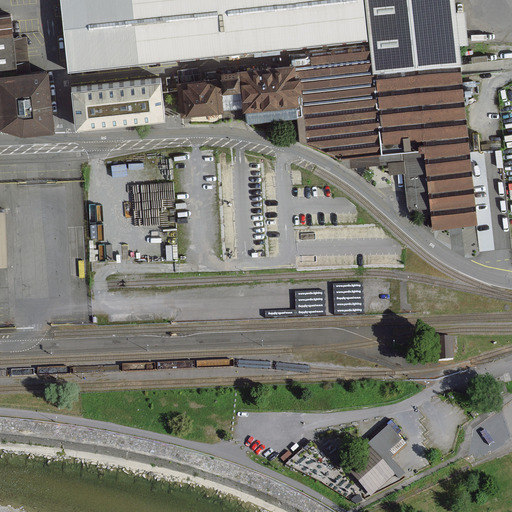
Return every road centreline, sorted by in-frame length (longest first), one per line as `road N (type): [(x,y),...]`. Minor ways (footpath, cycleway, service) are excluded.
road 1 (residential): [(0,139),(195,132),(257,138),(330,166),(444,257),(511,283)]
road 2 (residential): [(414,363),(319,336),(0,348)]
road 3 (unknown): [(511,70),(487,72),(475,89),(487,191),(511,206)]
